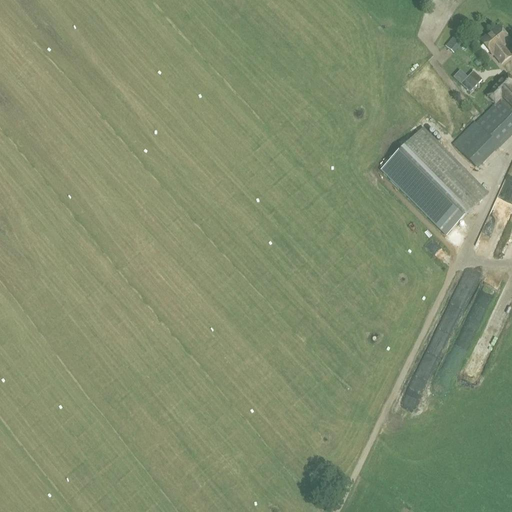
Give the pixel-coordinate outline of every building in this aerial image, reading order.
[(481,42),(484,46),(493,56),(494,55),(502,65),(511,57),(503,47),(510,41),(499,27),(481,42)] [(445,48),(454,54),(464,42),(456,35),(449,43),(445,48)] [(476,72),(484,63),(468,49),(460,57),(476,72)] [(453,78),(461,86),(470,94),(482,81),(474,73),(465,81),(457,74),(453,78)] [(511,79),(508,75),(487,97),(496,105),(500,100),(511,113),(511,79)] [(496,105),(454,147),(475,168),(511,129),(511,113),(500,100),(496,105)] [(424,129),(405,148),(382,171),(447,237),(489,195),(424,129)]
